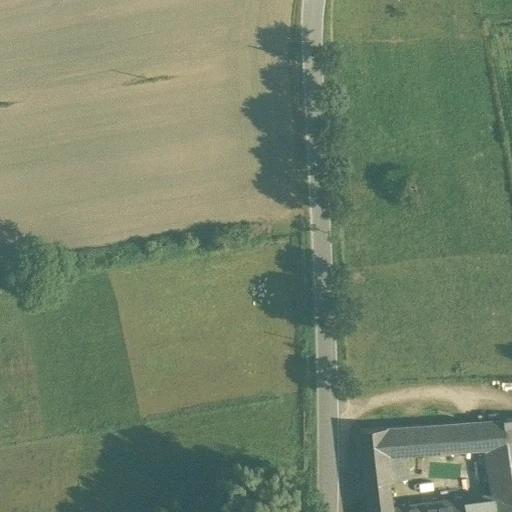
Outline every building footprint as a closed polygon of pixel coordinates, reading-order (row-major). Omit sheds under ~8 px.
[(511,511),(511,417),(474,421),(476,450),(489,449),(493,499),(494,511),(511,511)] [(366,480),(386,478),(409,476),(407,453),(462,451),(461,421),(362,428),(366,480)] [(474,421),(461,421),(462,451),(476,450),(474,421)] [(368,498),(389,496),(386,478),(366,480),(368,498)] [(389,496),(368,498),(369,511),(390,511),(390,509),(389,496)] [(494,511),(493,499),(390,509),(390,511),(494,511)]
